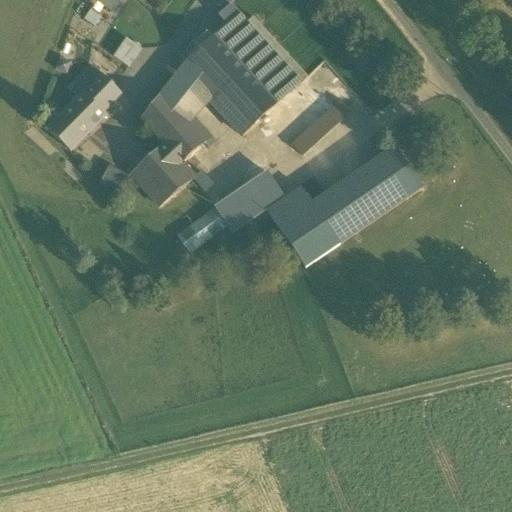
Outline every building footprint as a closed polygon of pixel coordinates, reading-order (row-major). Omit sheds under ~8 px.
[(99,28),(112,0),(93,0),(84,21),(99,28)] [(217,16),(226,26),(239,15),(229,5),(217,16)] [(247,24),(239,15),(226,26),(213,38),(275,108),(301,84),(247,24)] [(253,18),(247,24),(301,84),(302,85),(308,79),(253,18)] [(115,55),(130,65),(142,47),(126,37),(115,55)] [(213,38),(189,60),(219,94),(210,103),(242,138),(275,108),(213,38)] [(194,120),(210,103),(219,94),(189,60),(159,97),(183,123),(185,122),(191,129),(196,124),(194,120)] [(82,94),(102,114),(121,95),(93,67),(72,88),(80,96),(82,94)] [(47,130),(70,152),(105,117),(102,114),(82,94),(80,96),(47,130)] [(210,140),(196,124),(191,129),(185,122),(183,123),(159,97),(141,120),(164,146),(165,145),(182,164),(204,145),(210,140)] [(292,145),(302,157),(350,115),(340,103),(292,145)] [(210,140),(204,145),(209,150),(215,144),(210,140)] [(131,176),(159,208),(194,180),(194,179),(182,164),(165,145),(164,146),(131,176)] [(393,147),(312,205),(340,246),(421,189),(393,147)] [(99,184),(118,195),(128,178),(109,167),(99,184)] [(201,173),(194,179),(194,180),(205,193),(212,186),(201,173)] [(267,175),(216,208),(229,225),(228,226),(234,233),(266,212),(284,199),(267,175)] [(305,269),(340,246),(312,205),(301,189),(284,200),(284,199),(266,212),(305,269)] [(177,237),(190,254),(228,226),(229,225),(216,208),(177,237)]
